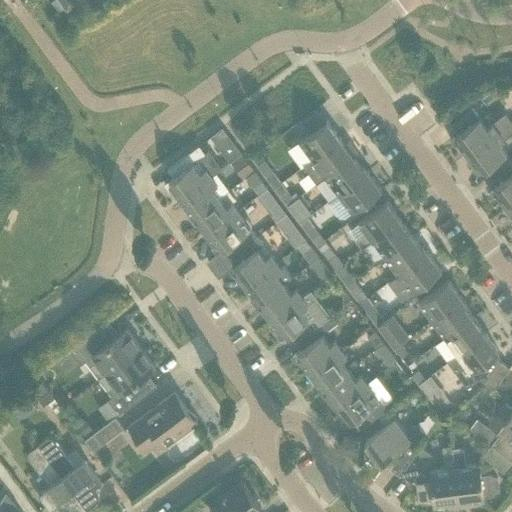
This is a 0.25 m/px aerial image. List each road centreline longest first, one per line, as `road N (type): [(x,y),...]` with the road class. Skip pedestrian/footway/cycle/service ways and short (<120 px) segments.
road 1 (residential): [(112,257),(121,172),(155,128),(279,43),(339,45)]
road 2 (residential): [(511,278),(339,45)]
road 3 (residential): [(264,414),(162,275),(112,257)]
road 4 (residential): [(385,511),(297,425),(264,414)]
road 5 (residential): [(0,352),(103,279),(112,257)]
road 6 (residential): [(150,511),(265,428)]
